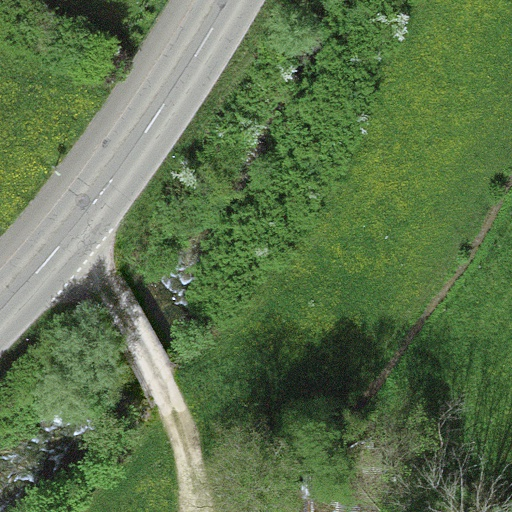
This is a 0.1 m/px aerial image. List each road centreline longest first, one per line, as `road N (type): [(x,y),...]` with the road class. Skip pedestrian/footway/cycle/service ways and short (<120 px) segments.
road 1 (secondary): [(0,312),(69,236),(228,0)]
road 2 (track): [(69,236),(90,255),(160,387),(191,462),(200,511)]
